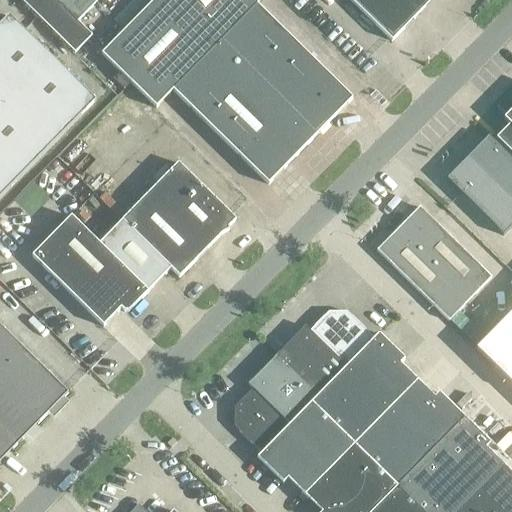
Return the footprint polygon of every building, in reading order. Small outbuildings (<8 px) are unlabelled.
[(17,0),(74,55),(92,37),(77,23),(100,0),(17,0)] [(156,110),(172,93),(268,186),(352,100),(256,7),(263,0),(156,0),(101,56),(156,110)] [(419,15),(402,0),(347,0),(391,43),(419,15)] [(402,0),(419,15),(433,0),(402,0)] [(0,199),(95,103),(8,18),(0,26),(0,199)] [(511,113),(504,121),(510,127),(496,141),(511,156),(511,113)] [(503,237),(511,228),(511,162),(488,138),(446,181),(503,237)] [(61,158),(75,170),(81,163),(68,151),(61,158)] [(121,223),(170,271),(179,280),(222,235),(229,232),(227,229),(235,221),(178,165),(121,223)] [(419,209),(376,252),(448,323),(491,280),(419,209)] [(148,294),(99,246),(71,218),(31,258),(103,328),(120,311),(124,314),(128,314),(148,294)] [(121,223),(99,246),(148,294),(170,271),(121,223)] [(511,313),(476,351),(511,386),(511,313)] [(309,333),(346,370),(374,340),(347,314),(328,314),(309,333)] [(0,464),(68,395),(0,328),(0,464)] [(318,398),(346,370),(309,333),(305,328),(276,357),(318,398)] [(311,405),(354,447),(417,383),(400,366),(404,361),(378,335),(374,340),(346,370),(318,398),(311,405)] [(290,427),(311,405),(318,398),(276,357),(248,386),(252,391),(253,390),(290,427)] [(354,447),(397,489),(464,420),(439,395),(434,399),(417,383),(354,447)] [(234,429),(261,455),(261,456),(290,427),(253,390),(252,391),(234,409),(234,429)] [(311,405),(290,427),(261,456),(261,455),(256,460),(283,485),(287,481),(304,498),(354,447),(311,405)] [(490,445),(464,420),(397,489),(420,511),(457,511),(503,466),(486,450),(490,445)] [(374,511),(397,489),(354,447),(304,498),(318,511),(374,511)] [(511,511),(511,475),(503,466),(457,511),(511,511)] [(420,511),(397,489),(374,511),(420,511)]
